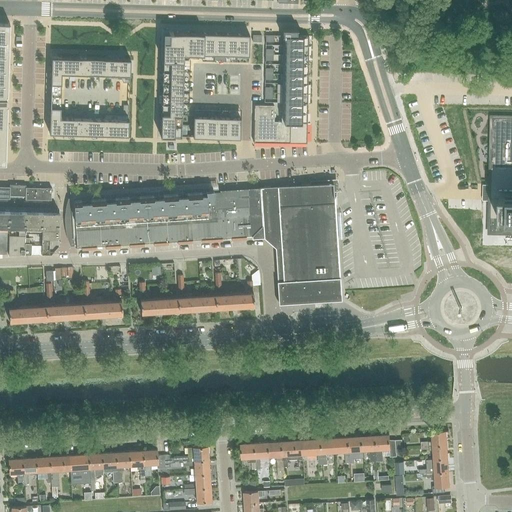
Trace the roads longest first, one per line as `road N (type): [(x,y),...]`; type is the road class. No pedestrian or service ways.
road 1 (unclassified): [(30,162),(180,170),(404,155)]
road 2 (unclassified): [(272,335),(267,266),(257,253),(0,262)]
road 3 (tertiary): [(307,16),(30,9)]
road 4 (secondary): [(0,353),(272,335)]
road 5 (unclassified): [(220,425),(465,409)]
road 6 (unclassified): [(0,439),(220,425)]
road 7 (unclassified): [(30,9),(30,162)]
